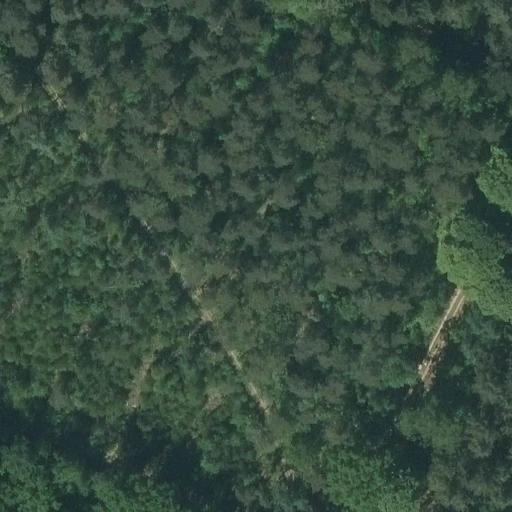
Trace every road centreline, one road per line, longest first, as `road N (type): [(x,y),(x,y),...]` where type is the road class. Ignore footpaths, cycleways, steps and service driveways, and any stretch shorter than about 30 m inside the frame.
road 1 (track): [(0,24),(258,406),(288,472),(293,511)]
road 2 (track): [(511,190),(386,450),(337,511)]
road 3 (track): [(0,412),(220,511)]
road 4 (track): [(343,0),(511,71)]
